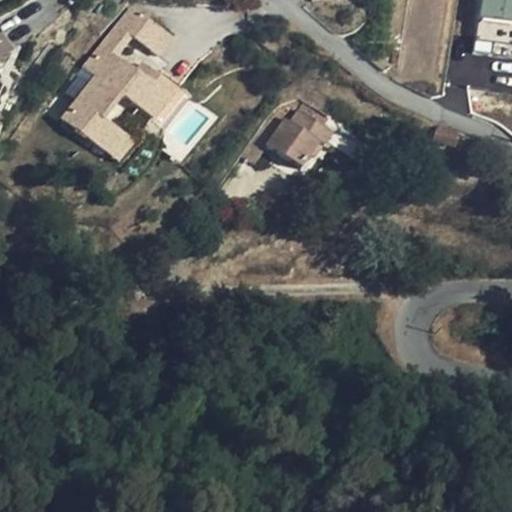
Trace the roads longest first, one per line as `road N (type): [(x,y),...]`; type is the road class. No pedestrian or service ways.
road 1 (residential): [(511,156),(243,0)]
road 2 (unclassified): [(511,286),(456,287),(421,302),(410,335),(434,368),(511,384)]
